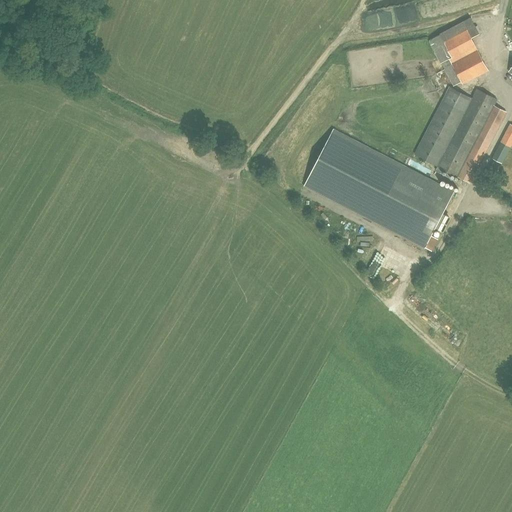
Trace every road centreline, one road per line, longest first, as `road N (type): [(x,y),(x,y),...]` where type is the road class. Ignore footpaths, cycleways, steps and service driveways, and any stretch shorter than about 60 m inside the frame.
road 1 (track): [(364,0),(344,37),(240,162),(70,78)]
road 2 (track): [(240,162),(435,343),(511,392)]
